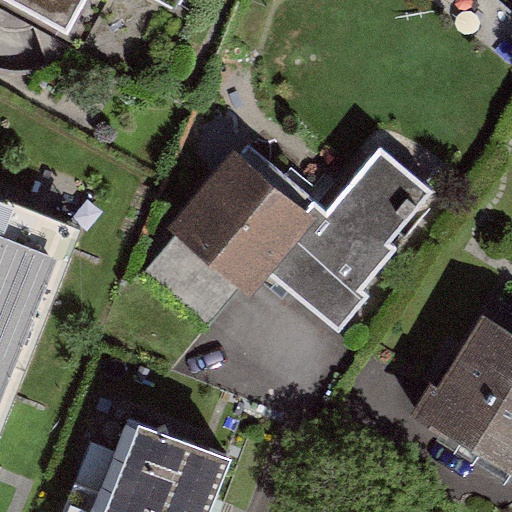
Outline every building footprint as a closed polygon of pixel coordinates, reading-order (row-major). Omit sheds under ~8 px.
[(30,0),(63,18),(72,0),(30,0)] [(469,178),(392,120),(332,198),(264,145),(163,277),(205,309),(255,284),(339,347),(469,178)] [(0,398),(67,228),(0,201),(0,398)] [(435,410),(511,456),(511,337),(488,323),(435,410)] [(128,418),(103,488),(76,479),(64,511),(199,511),(220,450),(128,418)]
